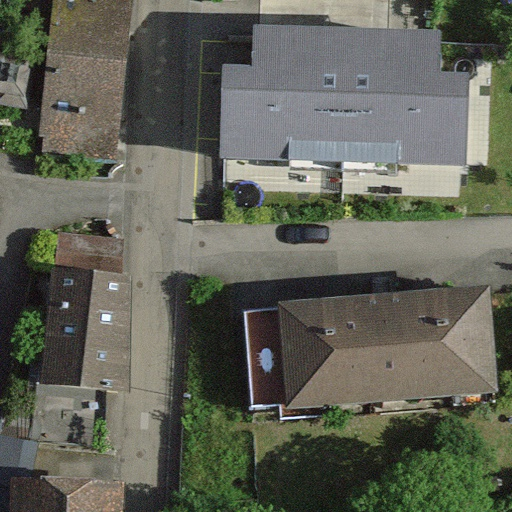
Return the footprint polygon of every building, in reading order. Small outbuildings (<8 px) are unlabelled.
[(51,0),(48,152),(127,154),(130,0),(51,0)] [(255,70),(228,69),(226,153),(458,161),(461,79),(434,78),(435,35),(257,30),(255,70)] [(108,408),(123,279),(46,270),(31,399),(108,408)] [(486,287),(243,299),(248,405),(491,393),(486,287)] [(7,472),(5,511),(122,511),(123,475),(7,472)]
